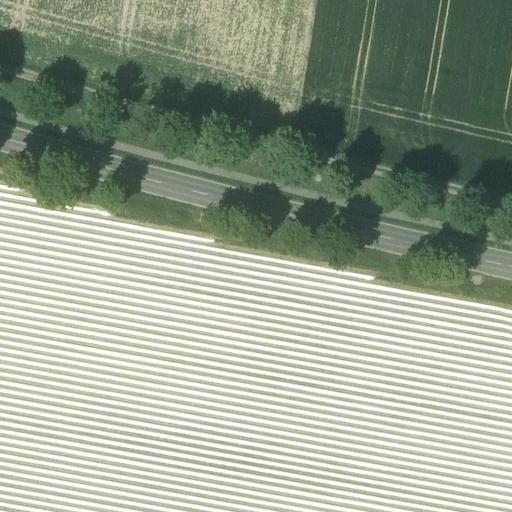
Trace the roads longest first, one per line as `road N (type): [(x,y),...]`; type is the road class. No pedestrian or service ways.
road 1 (track): [(511,211),(325,169),(0,76)]
road 2 (tertiary): [(511,269),(201,197),(0,140)]
